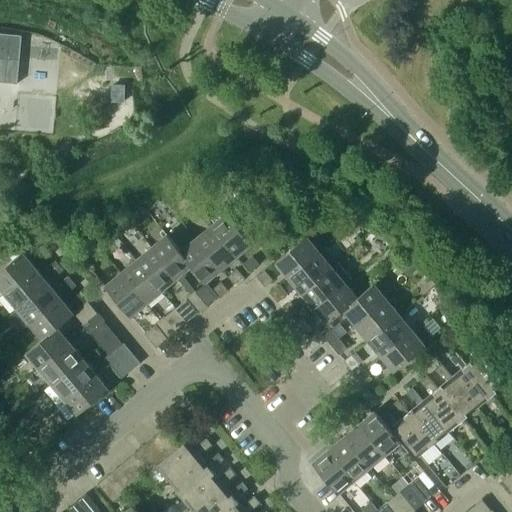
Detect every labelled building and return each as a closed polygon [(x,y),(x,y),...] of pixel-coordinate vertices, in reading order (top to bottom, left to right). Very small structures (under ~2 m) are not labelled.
[(0,32),(0,81),(17,84),(22,35),(0,32)] [(125,101),(125,84),(112,84),(112,101),(125,101)] [(211,225),(236,256),(252,243),(227,212),(211,225)] [(362,213),(361,212),(353,219),(361,228),(369,220),(362,213)] [(262,217),(254,224),(261,233),(269,227),(262,217)] [(211,225),(196,238),(221,269),(236,256),(211,225)] [(167,234),(151,247),(177,278),(192,265),(180,251),(181,250),(167,234)] [(275,262),(288,277),(319,252),(319,251),(306,236),(275,262)] [(205,282),(221,269),(196,238),(181,250),(180,251),(192,265),(205,282)] [(43,261),(51,255),(43,245),(35,252),(43,261)] [(325,246),(319,251),(319,252),(288,277),(301,293),(338,262),(325,246)] [(161,290),(177,278),(151,247),(136,259),(161,290)] [(35,267),(23,252),(22,252),(0,270),(0,287),(4,293),(35,267)] [(407,276),(418,268),(407,255),(397,264),(407,276)] [(249,272),(259,264),(252,256),(243,264),(249,272)] [(136,259),(121,272),(146,303),(161,290),(136,259)] [(55,277),(63,270),(55,260),(47,267),(55,277)] [(301,293),(314,308),(345,283),(351,278),(338,262),(301,293)] [(4,293),(17,309),(48,283),(35,267),(4,293)] [(234,284),(244,276),(237,268),(227,276),(234,284)] [(265,270),(257,277),(265,286),(273,280),(265,270)] [(130,316),(146,303),(121,272),(105,285),(130,316)] [(68,292),(76,285),(68,276),(60,282),(68,292)] [(218,297),(228,289),(221,281),(212,289),(218,297)] [(17,309),(30,324),(61,298),(48,283),(17,309)] [(357,298),(345,283),(314,308),(327,324),(343,310),(357,298)] [(343,310),(356,325),(387,299),(374,284),(357,298),(343,310)] [(270,293),(278,302),(286,296),(278,286),(270,293)] [(185,298),(192,306),(201,298),(195,290),(185,298)] [(89,301),(81,291),(73,298),(81,308),(89,301)] [(73,314),(61,298),(30,324),(42,339),(43,339),(57,327),(73,314)] [(198,314),(208,306),(201,298),(192,306),(198,314)] [(399,315),(387,299),(356,325),(368,340),(399,315)] [(290,301),(282,308),(290,318),(298,311),(290,301)] [(97,327),(105,321),(98,311),(90,318),(97,327)] [(368,340),(381,356),(412,330),(399,315),(368,340)] [(155,323),(161,331),(171,323),(164,316),(155,323)] [(303,317),(295,323),(303,333),(311,326),(303,317)] [(97,327),(90,318),(82,324),(90,334),(97,327)] [(177,331),(171,323),(161,331),(168,339),(177,331)] [(26,353),(39,368),(69,342),(57,327),(43,339),(42,339),(26,353)] [(323,336),(331,345),(339,339),(331,329),(323,336)] [(425,346),(412,330),(381,356),(394,371),(425,346)] [(331,345),(339,355),(347,348),(339,339),(331,345)] [(477,356),(467,364),(466,364),(492,395),(507,383),(471,339),(464,345),(470,353),(473,351),(477,356)] [(82,358),(69,342),(39,368),(51,384),(82,358)] [(131,370),(140,362),(123,342),(114,350),(131,370)] [(104,358),(121,378),(131,370),(114,350),(104,358)] [(462,368),(452,376),(478,407),(492,395),(466,364),(467,364),(456,351),(450,357),(456,365),(458,363),(462,368)] [(344,361),(352,370),(360,363),(352,354),(344,361)] [(51,384),(64,399),(95,373),(82,358),(51,384)] [(448,380),(438,388),(437,388),(463,419),(478,407),(452,376),(442,363),(435,369),(441,377),(444,375),(448,380)] [(365,369),(357,376),(365,385),(372,379),(365,369)] [(108,389),(95,373),(64,399),(77,414),(108,389)] [(433,392),(423,400),(449,431),(463,419),(437,388),(438,388),(427,375),(420,381),(427,389),(429,387),(433,392)] [(419,404),(409,412),(408,412),(434,443),(449,431),(423,400),(413,387),(406,393),(412,401),(415,399),(419,404)] [(419,456),(434,443),(408,412),(409,412),(398,399),(392,405),(398,413),(400,411),(404,416),(394,424),(419,456)] [(384,455),(400,442),(374,411),(359,424),(384,455)] [(369,467),(384,455),(359,424),(343,436),(369,467)] [(153,437),(168,455),(177,448),(162,429),(153,437)] [(328,449),(353,480),(369,467),(343,436),(328,449)] [(143,445),(159,463),(168,455),(153,437),(143,445)] [(159,463),(155,466),(168,481),(199,455),(212,445),(206,438),(198,444),(200,446),(195,451),(187,440),(177,448),(168,455),(159,463)] [(150,471),(155,466),(159,463),(143,445),(134,452),(150,471)] [(338,493),(353,480),(328,449),(312,462),(338,493)] [(134,452),(125,460),(140,479),(150,471),(134,452)] [(168,481),(180,495),(210,469),(211,469),(223,458),(218,452),(210,459),(212,461),(207,465),(199,455),(168,481)] [(116,468),(131,486),(140,479),(125,460),(116,468)] [(180,495),(192,510),(223,484),(236,473),(230,467),(222,473),(224,475),(219,479),(211,469),(210,469),(180,495)] [(116,468),(107,475),(122,494),(131,486),(116,468)] [(97,483),(97,484),(113,501),(122,494),(107,475),(97,483)] [(424,502),(433,495),(418,476),(409,484),(424,502)] [(192,510),(193,511),(218,511),(235,498),(248,488),(242,481),(234,488),(236,490),(231,494),(223,484),(192,510)] [(424,502),(409,484),(399,492),(414,510),(424,502)] [(100,511),(101,511),(86,493),(76,501),(85,511),(100,511)] [(218,511),(248,511),(260,503),(254,496),(246,502),(248,504),(243,508),(235,498),(218,511)] [(85,511),(76,501),(67,508),(69,511),(85,511)] [(380,511),(396,511),(387,501),(378,509),(380,511)]
